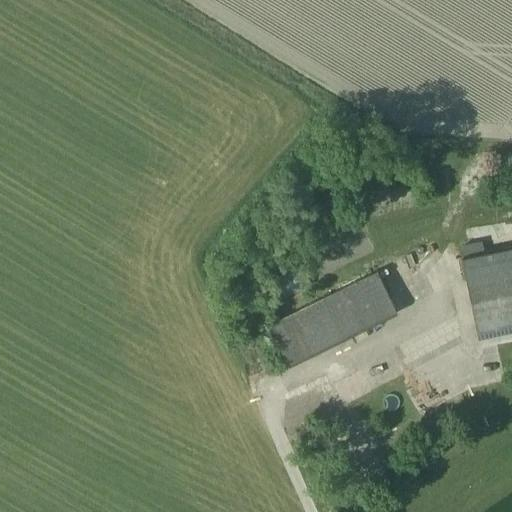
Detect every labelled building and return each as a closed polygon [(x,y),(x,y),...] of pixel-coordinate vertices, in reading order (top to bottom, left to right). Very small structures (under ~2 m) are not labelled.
[(461,243),(464,254),(484,250),(481,239),(461,243)] [(511,328),(511,245),(461,256),(478,336),(511,328)] [(313,286),(304,263),(271,274),(279,298),(313,286)] [(361,329),(397,312),(377,270),(341,287),(361,329)] [(415,375),(400,384),(418,414),(432,406),(415,375)]
